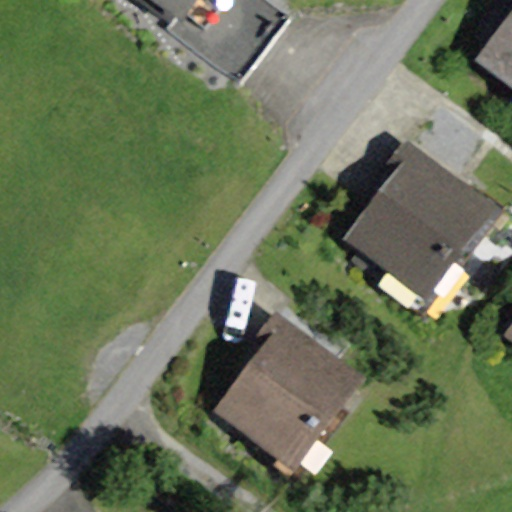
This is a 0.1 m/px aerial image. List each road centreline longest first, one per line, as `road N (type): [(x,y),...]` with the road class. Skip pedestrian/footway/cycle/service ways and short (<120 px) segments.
road 1 (residential): [(424,0),(111,412),(14,511)]
road 2 (track): [(238,511),(111,412)]
